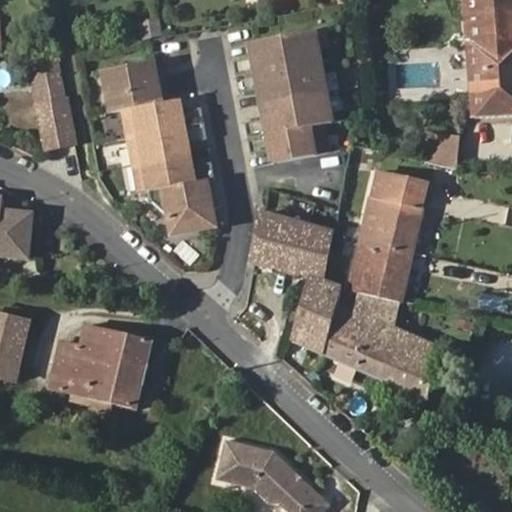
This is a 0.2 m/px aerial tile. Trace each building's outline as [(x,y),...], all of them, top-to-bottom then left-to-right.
[(511,0),(469,0),(471,18),(511,14),(511,0)] [(511,14),(471,18),(473,46),(511,43),(511,14)] [(235,65),(238,80),(322,65),(317,35),(252,47),(255,62),(235,65)] [(511,43),(473,46),(478,118),(511,116),(511,43)] [(40,106),(66,97),(54,56),(23,54),(40,106)] [(110,99),(114,116),(126,114),(164,106),(157,72),(156,64),(109,73),(114,99),(110,99)] [(261,92),(263,108),(328,96),(322,65),(238,80),(241,96),(261,92)] [(246,127),(250,143),(324,129),(334,127),(328,96),(263,108),(266,123),(246,127)] [(79,136),(66,97),(40,106),(53,145),(79,136)] [(164,106),(126,114),(131,141),(206,127),(203,112),(183,115),(181,103),(164,106)] [(206,127),(131,141),(136,168),(191,158),(189,146),(209,142),(206,127)] [(272,154),(275,168),(330,158),(324,129),(250,143),(252,158),(272,154)] [(434,131),(427,164),(434,166),(440,133),(434,131)] [(440,133),(434,166),(455,171),(452,135),(440,133)] [(452,135),(455,171),(458,171),(465,139),(452,135)] [(191,158),(136,168),(142,196),(152,194),(216,182),(213,167),(193,171),(191,158)] [(377,173),(351,291),(401,303),(403,303),(430,185),(377,173)] [(216,182),(152,194),(153,204),(171,220),(174,239),(217,230),(214,212),(221,211),(216,182)] [(0,257),(26,260),(31,217),(1,214),(3,202),(0,201),(0,257)] [(351,291),(325,285),(324,285),(333,234),(266,214),(256,264),(312,279),(294,343),(428,400),(436,361),(345,318),(351,291)] [(401,303),(351,291),(345,318),(436,361),(439,347),(395,327),(401,303)] [(0,377),(16,381),(29,323),(0,316),(0,377)] [(81,349),(60,344),(49,391),(139,410),(154,343),(85,327),(81,349)] [(281,504),(287,510),(294,511),(322,511),(330,503),(272,451),(228,440),(216,480),(252,491),(272,502),(281,504)]
